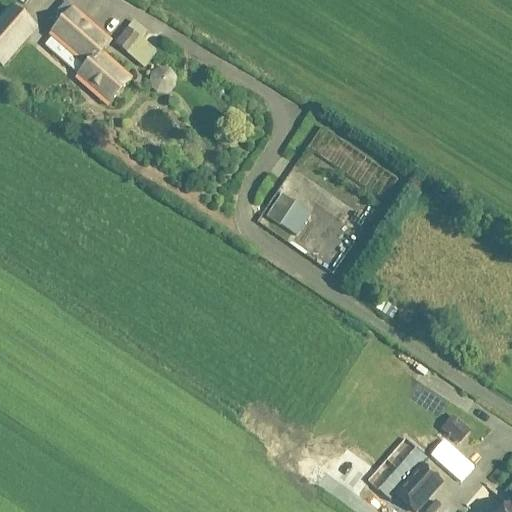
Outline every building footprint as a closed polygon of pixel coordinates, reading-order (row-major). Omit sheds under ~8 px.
[(0,23),(0,66),(3,69),(36,31),(12,10),(0,23)] [(111,43),(105,38),(74,10),(51,36),(53,38),(45,47),(79,76),(76,79),(108,106),(131,80),(102,53),(111,43)] [(116,45),(146,69),(158,54),(141,40),(146,33),(134,22),(116,45)] [(280,227),(295,204),(282,196),(267,219),(280,227)] [(295,204),(280,227),(296,238),(312,215),(295,204)] [(342,471),(354,456),(341,447),(330,462),(342,471)] [(416,511),(440,485),(420,467),(394,497),(410,511),(416,511)]
